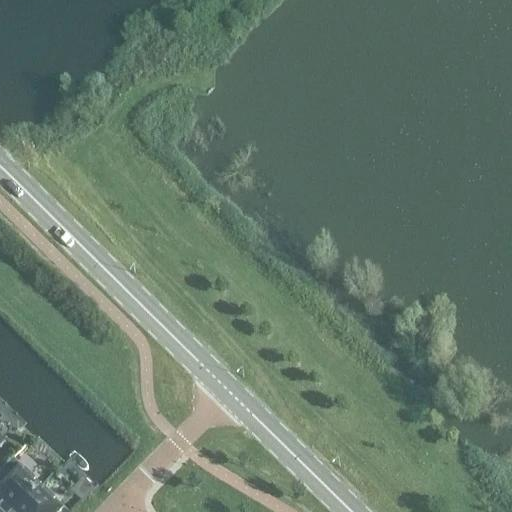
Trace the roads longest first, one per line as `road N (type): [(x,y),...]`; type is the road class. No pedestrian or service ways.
road 1 (secondary): [(226,392),(0,166)]
road 2 (secondary): [(348,511),(226,392)]
road 3 (residential): [(119,510),(226,392)]
